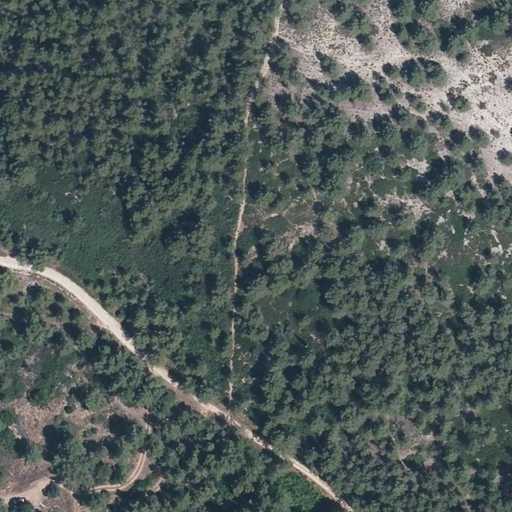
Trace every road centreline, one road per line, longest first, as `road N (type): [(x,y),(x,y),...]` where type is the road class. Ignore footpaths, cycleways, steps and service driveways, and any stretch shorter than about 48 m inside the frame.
road 1 (track): [(0,264),(45,272),(156,371),(236,427)]
road 2 (track): [(236,427),(350,511)]
